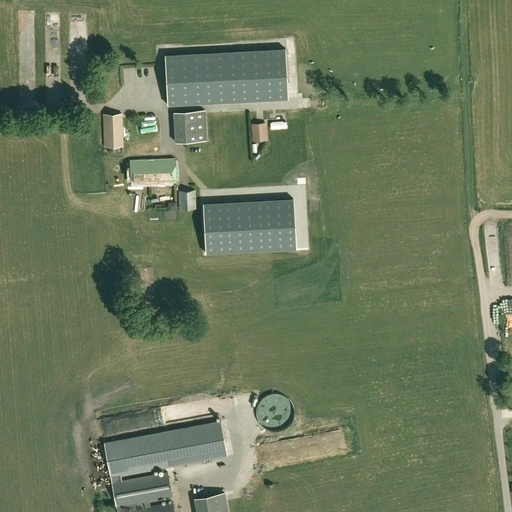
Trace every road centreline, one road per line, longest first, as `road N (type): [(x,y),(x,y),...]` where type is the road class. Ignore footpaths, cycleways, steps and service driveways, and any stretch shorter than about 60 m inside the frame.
road 1 (unclassified): [(511,511),(478,221)]
road 2 (track): [(478,221),(459,0)]
road 3 (track): [(297,99),(358,106),(466,97)]
